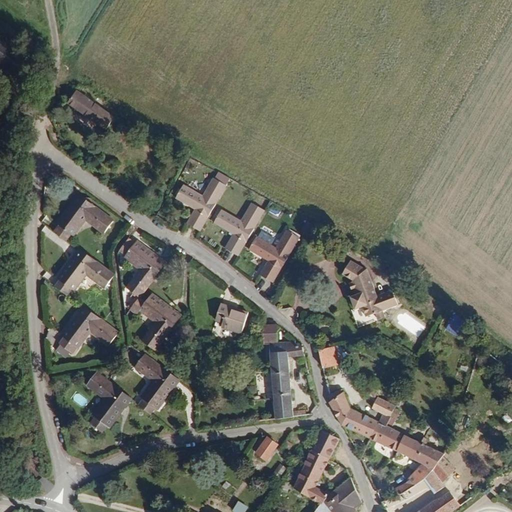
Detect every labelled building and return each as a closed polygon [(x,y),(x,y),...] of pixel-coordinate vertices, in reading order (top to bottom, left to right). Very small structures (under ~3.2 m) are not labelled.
[(28,57),(2,36),(0,38),(0,61),(18,76),(28,63),(28,57)] [(116,116),(78,89),(70,100),(69,101),(107,129),(116,116)] [(227,185),(230,179),(220,173),(216,179),(227,185)] [(200,231),(227,185),(216,179),(213,178),(203,196),(183,185),(175,198),(195,210),(187,224),(200,231)] [(115,220),(79,194),(59,222),(61,223),(74,232),(75,234),(87,218),(106,232),(115,220)] [(238,257),(265,211),(252,203),(241,221),(222,210),(213,223),(233,235),(225,249),(238,257)] [(68,239),(74,232),(61,223),(55,230),(68,239)] [(274,282),(301,237),(287,229),(277,247),(272,245),(259,238),(257,237),(250,250),(269,261),(261,275),(274,282)] [(272,245),(277,239),(263,231),(259,238),(272,245)] [(130,255),(139,242),(131,237),(121,250),(130,255)] [(146,289),(167,261),(140,241),(139,242),(130,255),(128,257),(144,269),(130,288),(141,296),(146,289)] [(116,275),(81,249),(60,276),(61,277),(74,287),(76,288),(88,272),(107,286),(116,275)] [(385,309),(401,304),(395,289),(380,295),(369,268),(368,269),(353,261),(343,273),(354,280),(352,282),(355,290),(357,295),(353,296),(358,309),(365,306),(369,316),(378,312),(381,319),(388,317),(385,309)] [(74,287),(61,277),(56,284),(69,294),(74,287)] [(145,308),(154,296),(146,289),(141,296),(137,303),(145,308)] [(183,314),(156,294),(154,296),(145,308),(144,310),(160,322),(146,341),(157,349),(183,314)] [(244,332),(251,312),(223,303),(218,320),(225,322),(223,326),(244,332)] [(120,332),(85,306),(65,334),(66,335),(79,344),(81,346),(93,330),(112,344),(120,332)] [(462,336),(471,322),(457,314),(449,328),(462,336)] [(280,339),(280,331),(284,327),(278,323),(265,324),(266,341),(280,339)] [(79,344),(66,335),(61,342),(74,351),(79,344)] [(307,355),(305,344),(299,345),(298,341),(281,342),(272,343),(278,419),(296,416),(296,410),(291,356),(307,355)] [(340,365),(336,346),(321,350),(326,369),(340,365)] [(161,407),(181,380),(146,354),(137,365),(156,379),(144,395),(146,396),(159,406),(161,407)] [(112,425),(133,398),(98,372),(89,383),(108,398),(96,413),(97,414),(110,424),(112,425)] [(373,438),(381,422),(354,409),(345,388),(332,394),(333,400),(332,402),(344,424),(373,439),(373,438)] [(399,406),(384,398),(379,389),(371,395),(377,402),(374,408),(386,414),(393,417),(399,406)] [(159,406),(146,396),(140,404),(153,414),(159,406)] [(105,432),(110,424),(97,414),(91,423),(93,423),(101,430),(105,432)] [(389,424),(393,417),(386,414),(381,422),(389,426),(389,424)] [(446,456),(447,454),(447,453),(389,424),(389,426),(381,422),(373,438),(400,450),(426,464),(412,478),(413,479),(407,483),(397,488),(401,495),(404,493),(429,477),(436,469),(446,456)] [(101,430),(93,423),(89,430),(97,436),(101,430)] [(333,458),(342,440),(341,437),(324,429),(314,449),(333,458)] [(268,459),(280,443),(270,437),(259,453),(268,459)] [(289,454),(295,443),(289,439),(282,449),(289,454)] [(319,485),(333,458),(314,449),(296,487),(324,504),(332,493),(319,485)] [(445,481),(457,468),(446,456),(436,469),(445,481)] [(281,480),(289,467),(282,463),(274,475),(281,480)] [(445,481),(436,469),(429,477),(440,492),(449,486),(445,481)] [(365,502),(353,477),(332,493),(324,504),(317,511),(333,511),(334,510),(335,511),(361,511),(357,507),(365,502)] [(454,511),(464,506),(452,491),(444,498),(437,499),(420,511),(454,511)] [(243,511),(246,511),(251,507),(243,501),(238,508),(243,511)]
